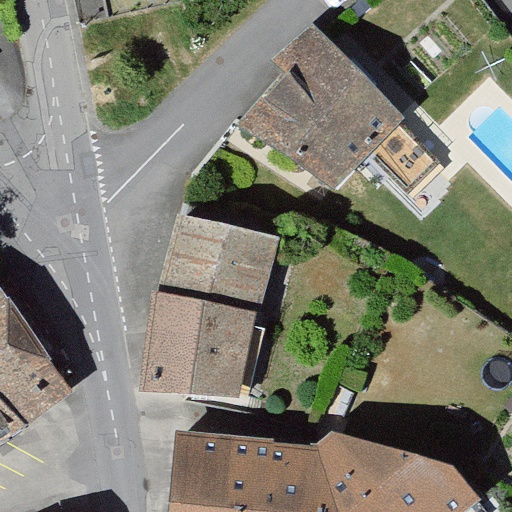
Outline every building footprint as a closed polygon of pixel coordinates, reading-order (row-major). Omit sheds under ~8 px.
[(240,135),(335,200),(362,172),(406,215),(451,164),(415,132),(424,122),(322,33),(286,73),(304,80),(278,109),(269,101),(240,135)] [(160,288),(153,393),(258,413),(297,244),(192,214),(160,288)] [(0,286),(0,397),(26,428),(73,392),(15,309),(0,286)] [(0,397),(0,445),(26,428),(0,397)] [(177,453),(171,511),(496,511),(511,500),(511,499),(484,464),(451,450),(345,438),(336,445),(196,435),(177,453)]
